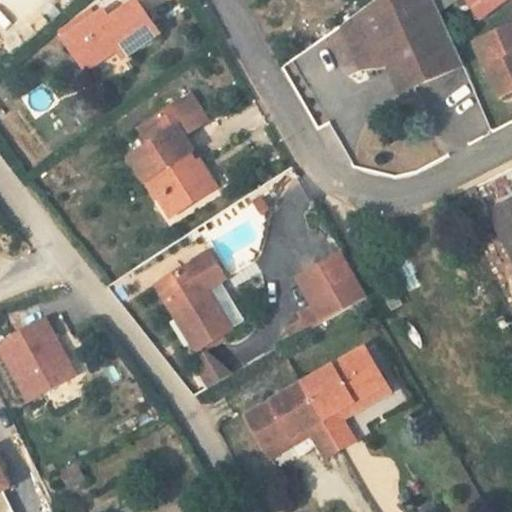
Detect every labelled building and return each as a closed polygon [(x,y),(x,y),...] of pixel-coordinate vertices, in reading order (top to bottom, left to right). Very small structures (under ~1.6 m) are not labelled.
[(384,0),(329,38),(344,72),(370,62),(377,76),(388,103),(452,76),(419,0),(384,0)] [(511,0),(452,0),(475,33),(511,6),(511,0)] [(54,49),(91,104),(123,82),(115,69),(149,46),(126,13),(100,31),(95,22),(54,49)] [(511,40),(468,59),(492,113),(511,103),(511,40)] [(370,62),(344,72),(348,80),(377,76),(370,62)] [(137,192),(149,213),(159,207),(168,223),(207,201),(195,181),(187,186),(177,168),(181,165),(172,150),(197,136),(182,108),(129,138),(140,156),(119,168),(134,194),(137,192)] [(159,207),(149,213),(159,229),(168,223),(159,207)] [(511,207),(478,225),(486,240),(511,226),(511,207)] [(511,226),(486,240),(511,293),(511,226)] [(219,341),(194,300),(212,289),(199,265),(145,297),(184,363),(219,341)] [(287,334),(293,345),(353,311),(328,267),(287,292),(300,316),(282,326),(287,334)] [(233,321),(241,316),(227,292),(218,297),(233,321)] [(0,341),(0,350),(27,405),(80,379),(48,317),(0,341)] [(272,342),(278,353),(293,345),(287,334),(272,342)] [(208,390),(230,375),(213,349),(190,363),(208,390)] [(353,363),(290,398),(327,467),(342,459),(328,436),(322,426),(372,398),(353,363)] [(232,431),(253,464),(294,442),(298,448),(314,475),(327,467),(290,398),(232,431)] [(322,426),(328,436),(378,408),(372,398),(322,426)] [(294,442),(253,464),(257,471),(298,448),(294,442)] [(73,465),(54,471),(62,491),(80,485),(73,465)]
